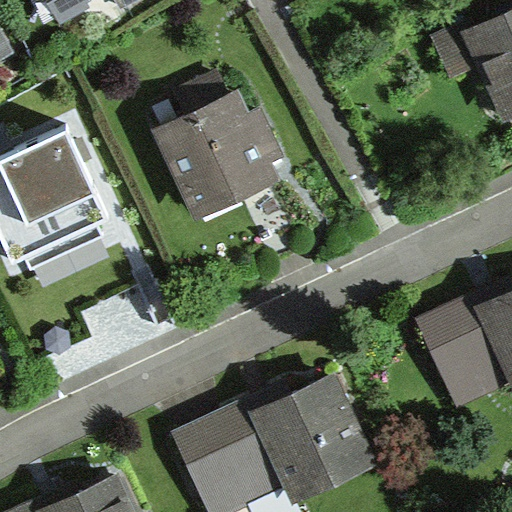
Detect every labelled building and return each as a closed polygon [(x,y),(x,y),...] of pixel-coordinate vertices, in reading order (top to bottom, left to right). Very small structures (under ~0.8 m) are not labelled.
[(65,0),(47,11),(57,30),(84,14),(82,8),(95,0),(111,0),(119,13),(142,0),(65,0)] [(511,16),(457,42),(451,29),(425,41),(446,85),(474,72),(498,122),(511,114),(511,16)] [(0,64),(10,59),(0,40),(0,64)] [(248,122),(236,98),(150,141),(193,228),(279,185),(265,157),(278,151),(261,116),(248,122)] [(90,192),(78,168),(0,206),(0,227),(35,297),(121,255),(107,227),(120,221),(103,186),(90,192)] [(275,204),(249,217),(275,267),(301,253),(275,204)] [(116,273),(91,287),(117,336),(143,323),(116,273)] [(511,282),(422,326),(459,403),(511,377),(511,282)] [(274,390),(173,439),(208,511),(217,511),(279,483),(288,502),(366,464),(325,380),(280,402),(274,390)] [(58,491),(11,511),(130,511),(113,474),(61,497),(58,491)]
